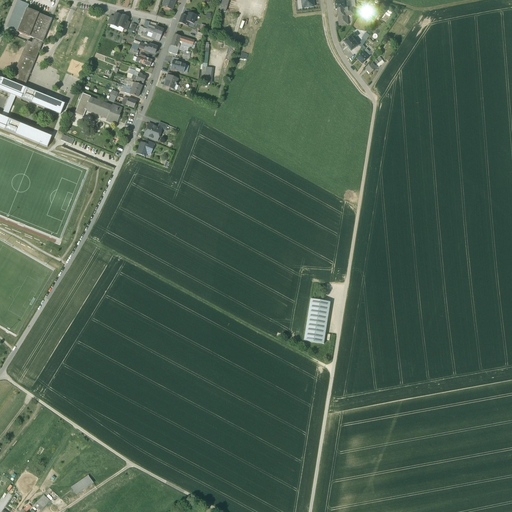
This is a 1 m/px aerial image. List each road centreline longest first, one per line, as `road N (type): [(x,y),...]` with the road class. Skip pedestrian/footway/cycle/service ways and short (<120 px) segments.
road 1 (residential): [(175,24),(84,238),(0,372)]
road 2 (track): [(332,371),(84,238)]
road 3 (track): [(0,374),(220,511)]
road 4 (track): [(346,287),(310,511)]
road 5 (unclassified): [(374,102),(346,287)]
